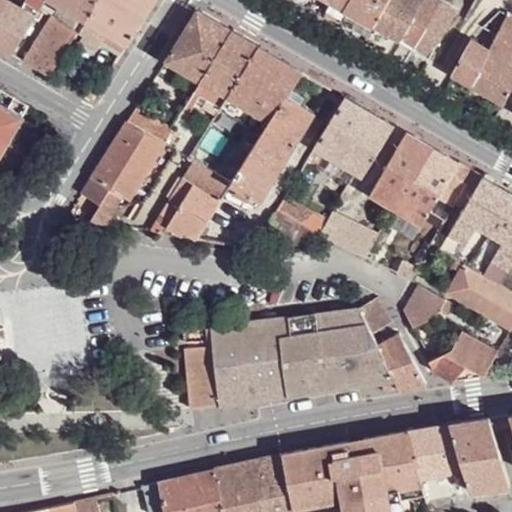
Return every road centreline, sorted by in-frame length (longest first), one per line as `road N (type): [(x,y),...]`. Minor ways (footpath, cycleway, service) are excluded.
road 1 (tertiary): [(500,394),(300,425),(0,487)]
road 2 (residential): [(383,280),(343,261),(205,286),(113,270),(15,212)]
road 3 (secondary): [(511,159),(245,0)]
road 4 (residential): [(176,0),(100,123)]
road 5 (residential): [(100,123),(47,206),(15,212)]
